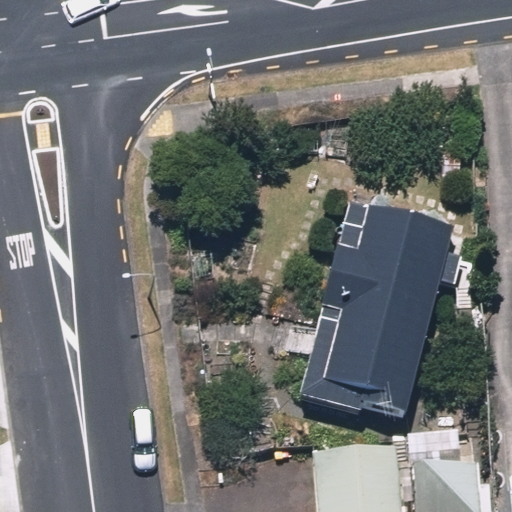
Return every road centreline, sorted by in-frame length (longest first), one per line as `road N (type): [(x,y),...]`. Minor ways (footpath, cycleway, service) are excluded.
road 1 (residential): [(76,68),(99,296),(69,336)]
road 2 (residential): [(69,336),(40,307),(9,80)]
road 3 (tertiary): [(103,25),(327,0)]
road 4 (residential): [(69,336),(96,511)]
